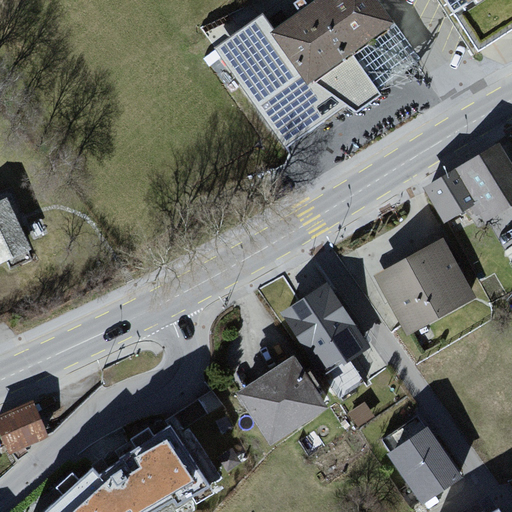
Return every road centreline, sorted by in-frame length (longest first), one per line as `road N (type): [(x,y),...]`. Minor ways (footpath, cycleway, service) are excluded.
road 1 (residential): [(445,511),(488,478),(298,231)]
road 2 (residential): [(0,510),(104,411),(175,390),(188,364),(176,297)]
road 3 (unclassified): [(298,231),(511,101)]
road 4 (unclassified): [(0,381),(176,297)]
road 5 (unclassified): [(176,297),(298,231)]
